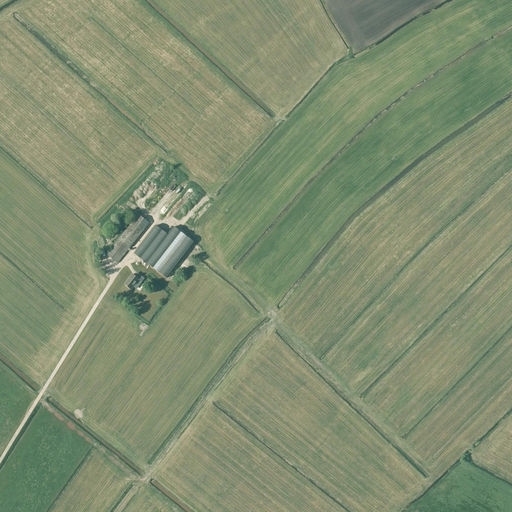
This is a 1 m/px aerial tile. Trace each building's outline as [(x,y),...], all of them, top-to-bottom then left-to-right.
[(147,206),(156,195),(162,199),(177,179),(173,176),(164,188),(158,183),(147,199),(145,197),(142,201),(144,202),(146,200),(148,201),(145,205),(147,206)] [(186,209),(198,197),(190,188),(168,211),(175,218),(185,207),(186,209)] [(164,204),(165,205),(177,191),(174,189),(164,200),(166,202),(164,204)] [(180,216),(183,219),(196,207),(194,204),(180,216)] [(138,215),(106,255),(117,264),(149,223),(138,215)] [(106,233),(110,237),(118,229),(124,222),(120,218),(106,233)] [(168,235),(156,226),(134,254),(166,278),(193,242),(174,227),(168,235)] [(124,285),(131,290),(139,280),(141,282),(144,279),(137,273),(134,276),(132,274),(124,285)] [(153,283),(152,285),(147,291),(153,296),(159,288),(153,283)]
